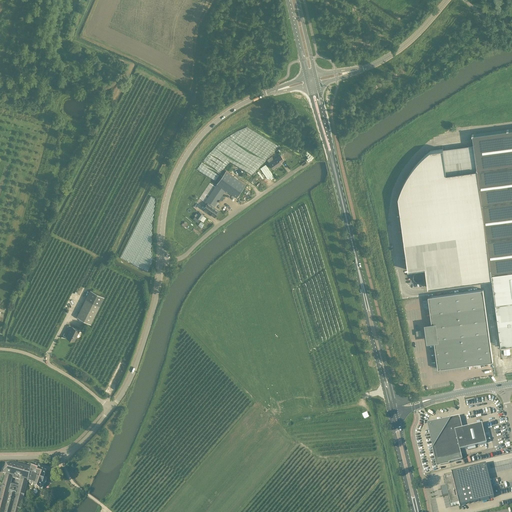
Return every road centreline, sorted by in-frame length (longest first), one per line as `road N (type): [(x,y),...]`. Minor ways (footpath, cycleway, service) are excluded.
road 1 (unclassified): [(160,258),(166,198),(196,140),(231,109),(313,80)]
road 2 (secondary): [(363,293),(313,80)]
road 3 (unclassified): [(160,258),(183,256),(314,159)]
road 4 (unclassified): [(111,409),(149,325),(160,258)]
road 5 (tertiary): [(313,80),(375,63),(444,0)]
road 6 (unclassified): [(0,458),(65,453),(111,409)]
road 7 (unclassified): [(111,409),(43,361),(0,349)]
road 8 (unknown): [(511,454),(437,474),(447,511)]
